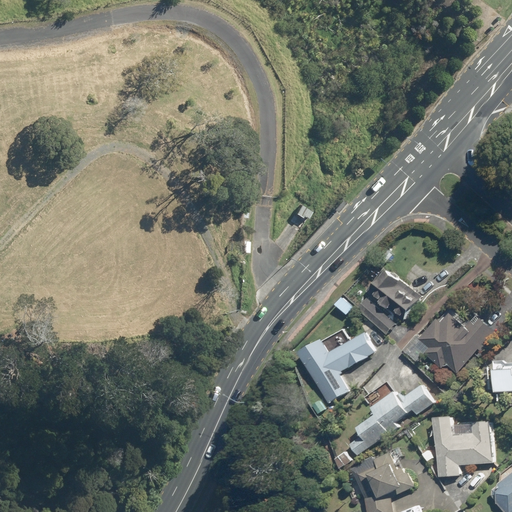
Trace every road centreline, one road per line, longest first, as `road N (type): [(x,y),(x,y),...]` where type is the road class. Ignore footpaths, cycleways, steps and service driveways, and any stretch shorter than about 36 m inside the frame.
road 1 (track): [(291,300),(270,268),(257,219),(268,109),(255,57),(218,17),(152,2),(0,30)]
road 2 (secondary): [(410,177),(266,329),(168,511)]
road 3 (track): [(0,242),(77,162),(103,147),(128,148),(162,170),(196,222),(228,298),(266,329)]
road 4 (residential): [(511,264),(410,177)]
